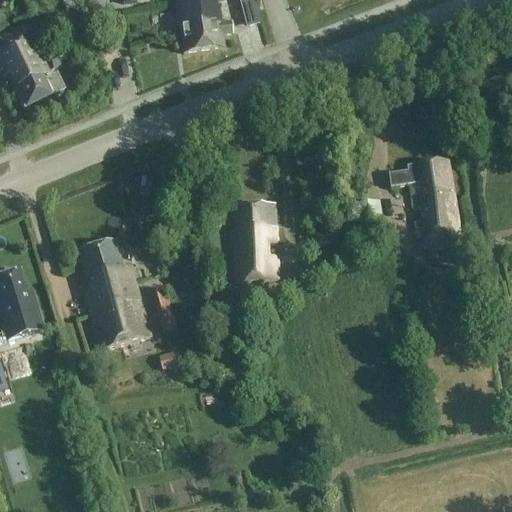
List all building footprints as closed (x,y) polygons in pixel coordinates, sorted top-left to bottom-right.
[(66,0),(62,1),(75,52),(90,49),(77,0),(66,0)] [(173,0),(174,8),(218,1),(217,0),(173,0)] [(252,0),(238,4),(241,15),(255,11),(252,0)] [(218,1),(174,8),(182,58),(224,51),(222,37),(233,36),(231,24),(220,25),(220,24),(218,11),(219,11),(218,1)] [(24,111),(52,97),(55,100),(63,96),(63,92),(64,92),(58,78),(47,83),(43,76),(48,74),(48,73),(43,62),(27,28),(0,40),(0,77),(1,80),(8,77),(24,111)] [(416,226),(420,253),(462,249),(449,164),(407,171),(408,175),(389,178),(392,191),(409,189),(413,214),(424,212),(426,224),(416,226)] [(267,260),(266,248),(276,247),(275,234),(278,234),(276,206),(235,210),(237,233),(230,233),(232,250),(234,258),(238,287),(278,282),(277,259),(267,260)] [(222,228),(221,217),(212,218),(213,229),(222,228)] [(171,227),(162,225),(157,241),(166,244),(171,227)] [(306,239),(309,250),(336,243),(333,232),(306,239)] [(86,301),(91,318),(115,311),(110,292),(137,285),(132,269),(126,271),(118,244),(81,254),(93,299),(86,301)] [(21,274),(0,280),(0,329),(40,317),(32,292),(26,294),(21,274)] [(115,311),(91,318),(101,356),(153,342),(137,285),(110,292),(115,311)] [(455,289),(462,337),(484,333),(477,285),(455,289)] [(150,295),(163,338),(178,333),(165,291),(150,295)] [(179,355),(171,357),(175,370),(183,368),(179,355)] [(0,400),(9,398),(10,397),(5,377),(0,378),(0,400)] [(294,464),(286,473),(296,483),(304,473),(294,464)]
